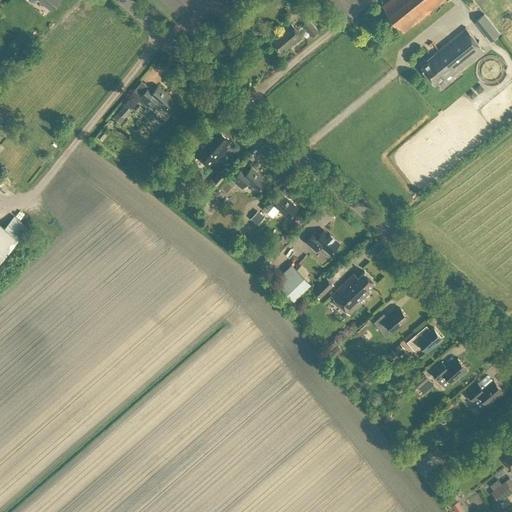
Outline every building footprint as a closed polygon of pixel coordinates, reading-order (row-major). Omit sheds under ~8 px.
[(60,0),(29,0),(32,2),(33,0),(39,0),(51,11),(60,0)] [(404,32),(443,0),(389,0),(382,6),(404,32)] [(477,19),(493,39),(502,32),(487,12),(477,19)] [(312,37),(319,31),(309,20),(302,26),(312,37)] [(301,36),(291,24),(271,41),(279,51),(282,48),(284,51),(301,36)] [(435,85),(445,77),(447,80),(484,50),(466,27),(434,53),(434,54),(427,60),(429,62),(421,68),(435,85)] [(154,89),(148,85),(136,99),(147,108),(154,100),(164,108),(172,98),(157,85),(154,89)] [(112,117),(120,123),(133,108),(125,102),(112,117)] [(230,140),(215,127),(208,136),(205,134),(191,151),(210,168),(228,147),(226,145),(230,140)] [(102,129),(97,136),(102,140),(107,134),(102,129)] [(242,189),(247,182),(257,191),(266,180),(251,167),(246,172),(241,168),(231,180),(242,189)] [(211,193),(227,174),(222,170),(205,188),(211,193)] [(212,198),(218,204),(226,196),(220,190),(212,198)] [(279,210),(288,218),(297,207),(282,194),(278,199),(273,195),(262,208),(267,213),(272,218),(279,210)] [(256,224),(263,216),(262,215),(260,213),(257,211),(253,216),(250,219),(255,223),(256,224)] [(0,259),(16,239),(0,225),(0,259)] [(305,242),(309,246),(316,251),(319,247),(329,255),(338,243),(323,230),(318,237),(313,233),(305,242)] [(272,260),(277,254),(273,250),(268,256),(272,260)] [(276,279),(295,300),(313,283),(293,262),(276,279)] [(374,281),(364,271),(357,277),(353,273),(330,295),(348,314),(363,300),(361,298),(370,290),(368,288),(374,281)] [(316,286),(311,291),(319,299),(330,288),(333,285),(326,277),(316,286)] [(410,317),(401,307),(389,318),(385,313),(375,322),(382,330),(389,324),(395,331),(410,317)] [(365,324),(357,331),(361,335),(369,328),(365,324)] [(427,325),(419,333),(409,341),(416,350),(422,344),(428,350),(444,337),(435,327),(431,330),(427,325)] [(400,343),(393,350),(397,355),(405,348),(400,343)] [(468,369),(459,358),(448,367),(442,361),(432,370),(439,379),(440,379),(447,387),(453,382),(463,374),(469,370),(468,369)] [(424,372),(414,381),(420,388),(430,380),(424,372)] [(359,378),(353,385),(359,391),(365,384),(359,378)] [(504,390),(495,380),(484,389),(478,384),(468,393),(482,409),(489,403),(489,404),(499,395),(499,396),(505,391),(504,391),(504,390)] [(415,463),(421,470),(423,472),(438,458),(435,454),(431,450),(415,463)] [(511,453),(503,461),(511,471),(511,470),(511,453)] [(511,487),(506,480),(491,492),(493,494),(500,502),(505,498),(511,492),(511,487)] [(458,501),(452,505),(456,511),(459,511),(464,509),(458,501)]
